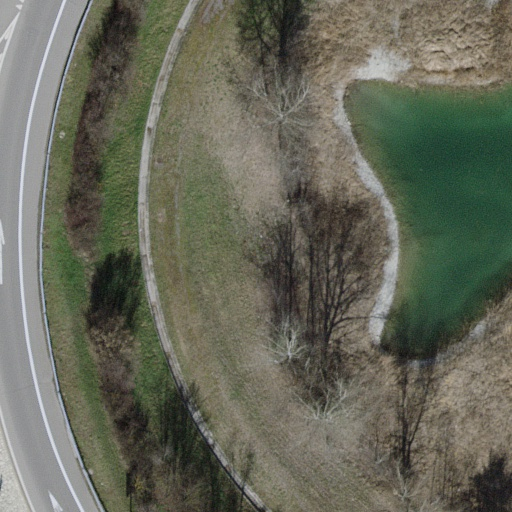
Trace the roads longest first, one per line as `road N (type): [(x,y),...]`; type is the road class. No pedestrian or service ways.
road 1 (track): [(221,0),(184,59),(164,174),(168,299),(205,397),(256,482),(288,511)]
road 2 (motorway): [(61,511),(18,385),(2,269),(13,116),(42,0)]
